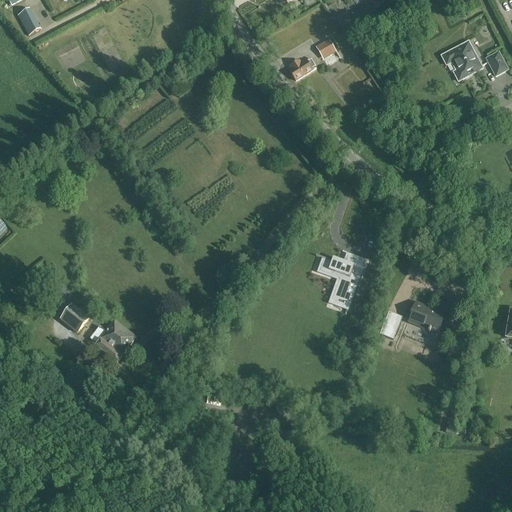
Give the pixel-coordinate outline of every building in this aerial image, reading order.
[(17,16),(29,37),(41,30),(30,10),(17,16)] [(316,48),(323,60),(336,53),(329,41),(316,48)] [(475,74),(482,70),(468,44),(442,58),(446,66),(452,64),(457,72),(454,74),(459,83),(469,77),(467,73),(473,70),(475,74)] [(486,60),(496,78),(508,71),(499,54),(486,60)] [(296,82),(316,69),(310,59),(301,65),(299,61),(290,67),(292,71),(289,72),(296,82)] [(362,265),(346,256),(341,264),(322,253),(315,265),(334,276),(323,295),(338,304),(349,285),(347,284),(350,278),(353,279),(362,265)] [(438,310),(437,313),(424,308),(425,307),(416,303),(409,322),(438,334),(446,313),(438,310)] [(89,319),(82,313),(86,309),(80,304),(77,309),(72,305),(60,321),(77,335),(89,319)] [(388,313),(380,336),(393,341),(402,319),(388,313)] [(117,365),(138,340),(115,322),(106,333),(100,328),(90,340),(97,347),(96,348),(117,365)]
